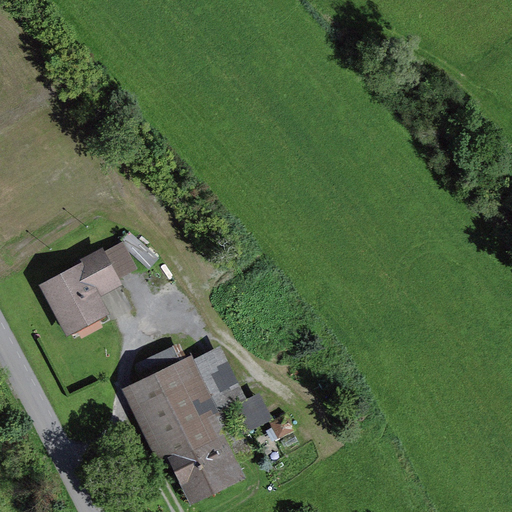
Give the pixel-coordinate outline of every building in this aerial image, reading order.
[(144,271),(129,243),(110,253),(125,281),(144,271)] [(47,285),(74,338),(115,314),(106,297),(128,286),(125,281),(110,253),(109,250),(47,285)] [(187,345),(143,367),(150,381),(194,358),(187,345)] [(253,399),(228,348),(199,362),(225,413),(253,399)] [(131,391),(168,466),(176,462),(231,434),(234,433),(225,413),(199,362),(197,358),(150,381),(131,391)] [(176,462),(198,507),(253,480),(231,434),(176,462)]
